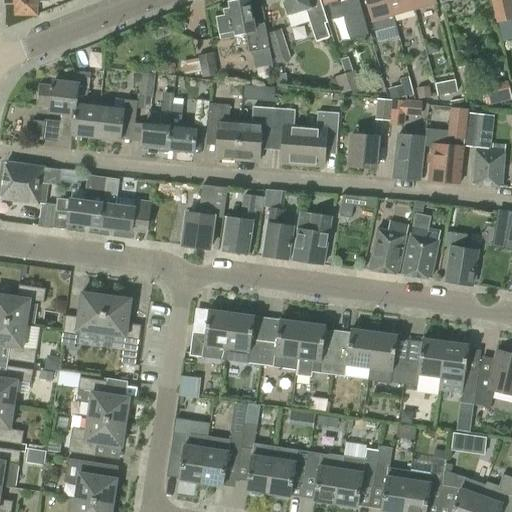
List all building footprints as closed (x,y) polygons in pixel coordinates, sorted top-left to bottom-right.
[(38,0),(5,0),(5,6),(15,6),(15,16),(38,16),(38,0)] [(249,0),(229,4),(230,6),(219,8),(220,13),(217,14),(221,39),(245,34),(249,54),(270,50),(264,23),(254,25),(249,0)] [(305,10),(316,42),(329,37),(320,11),(323,10),(319,0),(281,0),(287,16),(305,10)] [(349,0),(324,0),(326,5),(339,1),(342,14),(353,11),(349,0)] [(393,16),(388,0),(365,0),(374,32),(396,27),(393,16)] [(388,0),(393,16),(413,11),(410,0),(388,0)] [(410,0),(413,11),(436,4),(435,0),(410,0)] [(491,0),(497,24),(511,20),(511,7),(510,0),(491,0)] [(268,34),(278,64),(290,60),(280,30),(268,34)] [(198,59),(189,61),(190,74),(201,73),(202,78),(214,75),(209,52),(197,55),(198,59)] [(339,91),(341,94),(361,88),(355,70),(334,77),(335,78),(330,80),(334,92),(339,91)] [(41,87),(38,107),(51,108),(50,114),(61,115),(61,122),(59,139),(75,141),(82,73),(80,73),(79,85),(55,82),(54,89),(41,87)] [(82,73),(75,141),(81,142),(82,138),(97,140),(100,106),(85,104),(87,94),(88,95),(91,74),(82,73)] [(141,73),(139,96),(138,96),(137,109),(150,110),(151,98),(153,98),(155,75),(141,73)] [(275,87),(287,88),(286,74),(274,76),(275,87)] [(442,94),(462,91),(460,80),(440,83),(442,94)] [(511,98),(508,82),(482,88),(486,107),(511,100),(511,98)] [(388,90),(391,99),(406,95),(403,85),(388,90)] [(429,86),(416,89),(418,99),(431,97),(429,86)] [(136,125),(134,143),(143,144),(142,149),(157,150),(157,153),(167,154),(168,151),(173,100),(162,99),(160,114),(157,114),(154,114),(152,114),(150,115),(149,116),(148,117),(147,119),(147,120),(146,126),(136,125)] [(377,99),(375,120),(390,121),(391,100),(377,99)] [(100,106),(97,140),(120,143),(120,141),(122,123),(135,124),(138,102),(124,100),(123,109),(114,108),(100,106)] [(173,100),(168,151),(193,154),(196,130),(180,129),(183,106),(173,105),(173,100)] [(193,126),(206,127),(209,102),(195,100),(193,126)] [(405,116),(421,117),(422,103),(392,100),(390,126),(404,127),(405,116)] [(216,160),(237,161),(240,123),(228,122),(230,106),(209,104),(206,146),(217,147),(216,160)] [(258,163),(261,133),(271,134),(273,109),(253,107),(251,124),(240,123),(237,161),(258,163)] [(449,139),(448,147),(432,145),(429,181),(460,184),(463,148),(467,110),(450,108),(447,139),(449,139)] [(273,109),(271,134),(283,134),(282,150),(281,164),(302,166),(305,128),(293,127),(294,111),(273,109)] [(305,128),(302,166),(323,168),(324,155),(336,155),(339,114),(317,112),(316,129),(305,128)] [(468,113),(464,146),(478,148),(480,129),(481,129),(483,115),(468,113)] [(32,122),(31,138),(42,139),(44,123),(32,122)] [(398,136),(393,178),(420,181),(424,139),(398,136)] [(349,167),(376,169),(378,139),(351,137),(349,167)] [(473,185),(501,188),(505,146),(492,145),(492,149),(476,148),(473,185)] [(61,171),(5,164),(0,195),(0,198),(43,204),(45,184),(59,186),(61,171)] [(68,224),(100,228),(106,178),(87,176),(83,202),(71,201),(68,224)] [(106,178),(100,228),(131,233),(132,225),(147,227),(151,202),(117,197),(119,180),(106,178)] [(183,247),(209,250),(214,218),(223,219),(227,189),(202,186),(198,216),(187,214),(183,247)] [(222,252),(248,256),(255,212),(262,213),(264,198),(243,195),(239,220),(227,218),(222,252)] [(342,197),(339,217),(351,219),(353,207),(365,209),(367,198),(342,197)] [(415,202),(414,212),(423,213),(424,203),(419,202),(415,202)] [(283,210),(270,208),(263,257),(289,261),(294,227),(280,225),(283,210)] [(292,261),(324,266),(331,216),(311,213),(310,214),(300,212),(292,261)] [(511,213),(503,248),(511,250),(511,213)] [(402,274),(430,280),(440,232),(428,229),(430,217),(415,214),(402,274)] [(368,271),(397,275),(406,235),(377,230),(368,271)] [(464,250),(467,236),(453,234),(446,282),(472,286),(477,252),(464,250)] [(0,295),(0,320),(26,325),(30,301),(44,303),(46,290),(19,286),(17,299),(0,295)] [(77,331),(101,334),(106,297),(82,294),(79,318),(66,316),(62,343),(75,345),(77,331)] [(106,297),(101,334),(125,337),(121,364),(136,366),(141,326),(128,324),(131,300),(106,297)] [(190,356),(226,361),(232,314),(208,311),(205,334),(193,333),(190,356)] [(226,361),(261,366),(264,342),(252,341),(255,317),(232,314),(226,361)] [(26,325),(0,320),(0,345),(10,347),(8,360),(34,364),(36,351),(23,349),(26,325)] [(296,375),(296,376),(303,324),(280,321),(276,344),(264,342),(261,366),(296,371),(296,375)] [(312,373),(332,376),(335,352),(323,350),(326,327),(303,324),(296,376),(311,378),(312,373)] [(347,366),(370,369),(374,333),(351,330),(348,354),(335,352),(332,376),(345,377),(347,366)] [(391,383),(404,385),(407,362),(394,360),(397,336),(374,333),(370,369),(383,371),(382,377),(384,380),(391,381),(391,383)] [(418,375),(441,378),(446,343),(422,340),(419,363),(407,362),(404,385),(417,387),(418,375)] [(461,404),(474,405),(477,377),(478,371),(466,370),(469,346),(446,343),(441,378),(464,382),(461,404)] [(477,377),(474,405),(490,409),(494,392),(511,395),(511,354),(497,352),(491,380),(477,377)] [(0,378),(0,403),(14,406),(17,382),(31,384),(33,371),(7,367),(5,380),(0,378)] [(91,403),(88,417),(126,423),(129,399),(105,395),(107,382),(80,378),(77,401),(91,403)] [(200,381),(181,380),(178,396),(198,398),(200,381)] [(14,406),(0,403),(0,442),(22,445),(24,432),(10,430),(14,406)] [(126,423),(88,417),(86,431),(73,428),(69,453),(96,457),(98,444),(122,448),(126,423)] [(181,417),(179,431),(210,436),(213,422),(181,417)] [(265,494),(268,495),(276,447),(254,444),(257,426),(245,424),(243,435),(241,448),(253,450),(247,492),(249,492),(251,496),(262,497),(265,494)] [(179,481),(201,484),(208,437),(174,432),(170,456),(183,458),(179,481)] [(453,432),(451,449),(459,450),(461,434),(453,432)] [(238,466),(241,448),(243,435),(231,433),(230,441),(208,437),(201,484),(223,488),(227,464),(238,466)] [(34,447),(31,460),(48,463),(51,451),(34,447)] [(296,463),(308,464),(309,453),(276,447),(268,495),(290,498),(296,463)] [(0,486),(15,489),(21,452),(0,448),(0,486)] [(341,470),(336,505),(358,509),(361,485),(373,487),(377,463),(379,451),(366,449),(363,473),(341,470)] [(379,451),(377,463),(389,465),(390,457),(378,455),(379,451)] [(314,502),(336,505),(341,470),(343,458),(309,453),(308,464),(306,477),(318,479),(314,502)] [(78,485),(76,499),(113,504),(117,480),(93,476),(95,463),(68,459),(64,483),(78,485)] [(443,483),(445,471),(445,470),(433,468),(430,484),(409,480),(403,511),(426,511),(430,484),(443,483)] [(452,511),(476,511),(487,483),(486,483),(485,486),(445,471),(443,483),(460,489),(452,511)] [(381,511),(403,511),(409,480),(387,477),(381,511)] [(487,483),(476,511),(499,511),(506,493),(511,494),(511,482),(501,478),(498,487),(487,483)] [(15,489),(0,486),(0,511),(11,511),(13,502),(0,500),(0,494),(1,487),(15,490),(15,489)] [(111,511),(113,504),(76,499),(73,511),(111,511)]
